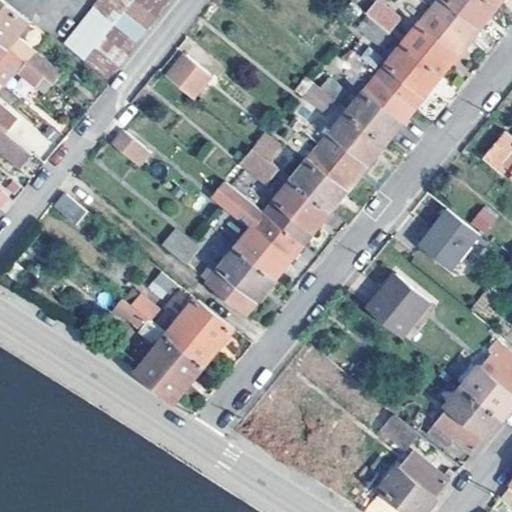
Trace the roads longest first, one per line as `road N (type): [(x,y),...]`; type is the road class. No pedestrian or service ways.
road 1 (residential): [(511,56),(197,437)]
road 2 (residential): [(0,244),(198,0)]
road 3 (residential): [(0,317),(197,437)]
road 4 (residential): [(197,437),(313,511)]
road 5 (unknown): [(32,0),(130,83)]
